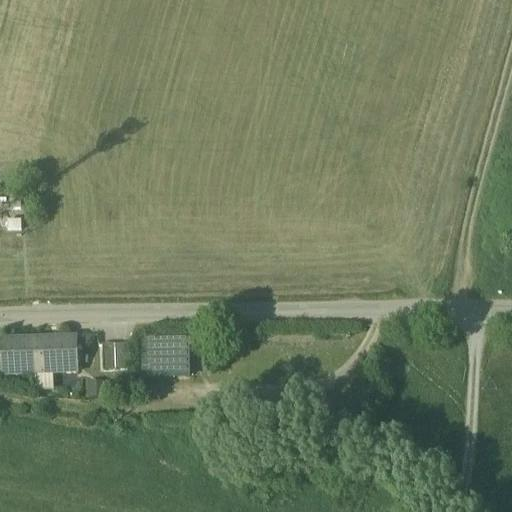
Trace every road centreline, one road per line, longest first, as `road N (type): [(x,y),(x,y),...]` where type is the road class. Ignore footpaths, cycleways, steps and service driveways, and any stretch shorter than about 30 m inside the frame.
road 1 (unclassified): [(511,315),(0,317)]
road 2 (track): [(453,511),(463,451),(457,423),(390,314)]
